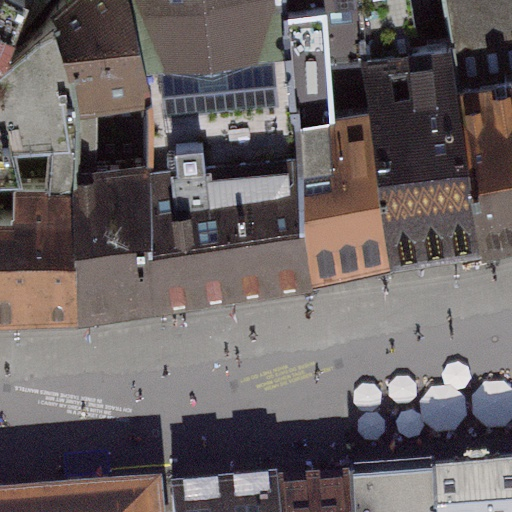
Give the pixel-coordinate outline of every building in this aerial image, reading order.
[(0,0),(0,45),(14,35),(0,30),(0,0)] [(152,83),(135,0),(65,0),(53,14),(69,46),(80,86),(124,85),(152,83)] [(287,0),(135,0),(152,83),(152,97),(177,96),(178,90),(194,90),(198,149),(261,147),(264,134),(262,89),(298,87),(287,0)] [(304,146),(315,258),(394,242),(368,47),(363,0),(287,0),(298,87),(304,146)] [(414,38),(409,0),(363,0),(368,47),(414,38)] [(447,0),(453,31),(482,226),(483,233),(511,225),(511,41),(505,0),(447,0)] [(0,164),(26,162),(25,131),(53,126),(55,170),(79,170),(79,144),(80,86),(69,46),(53,14),(22,45),(0,59),(0,164)] [(368,47),(394,242),(482,226),(453,31),(414,38),(368,47)] [(152,97),(152,83),(124,85),(126,115),(106,117),(105,139),(153,132),(152,97)] [(79,170),(81,293),(160,283),(154,148),(153,132),(105,139),(79,144),(79,170)] [(154,148),(160,283),(315,258),(304,146),(261,147),(198,149),(154,148)] [(0,295),(81,293),(79,170),(55,170),(20,171),(22,203),(0,204),(0,295)] [(511,511),(511,485),(439,492),(440,495),(440,511),(511,511)] [(440,511),(440,495),(353,498),(354,511),(440,511)] [(354,511),(353,498),(280,503),(281,511),(354,511)] [(281,511),(280,503),(180,511),(179,511),(281,511)]
